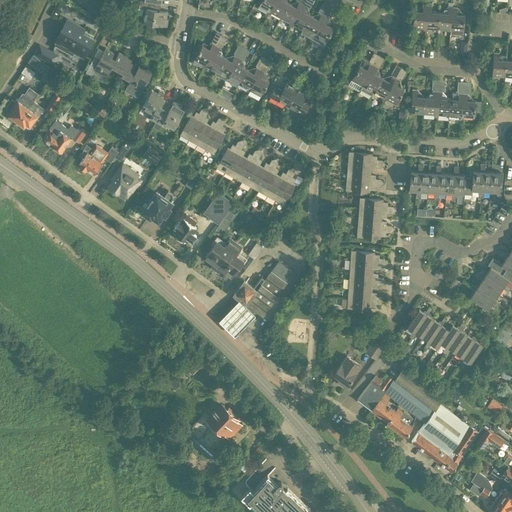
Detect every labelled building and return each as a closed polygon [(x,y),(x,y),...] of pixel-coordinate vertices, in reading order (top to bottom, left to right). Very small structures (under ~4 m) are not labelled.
[(157,8),(158,2),(145,0),(140,0),(139,6),(143,7),(142,14),(146,15),(144,21),(167,25),(168,17),(166,17),(168,10),(157,8)] [(266,12),(268,13),(275,0),(260,0),(258,4),(268,9),(266,12)] [(275,0),(268,13),(270,14),(271,11),(280,16),(289,2),(285,0),(275,0)] [(288,24),(290,25),(303,0),(297,0),(298,1),(296,5),(289,2),(280,16),(290,21),(288,24)] [(293,23),(303,28),(311,14),(303,10),(306,5),(310,7),(313,0),(303,0),(290,25),(292,26),(293,23)] [(318,11),(321,13),(318,18),(311,14),(303,28),(301,32),(312,38),(330,4),(323,1),(318,11)] [(425,30),(427,4),(422,3),(422,9),(413,9),(412,26),(423,26),(423,30),(425,30)] [(312,38),(323,44),(333,26),(326,22),(328,16),(325,15),(331,5),(330,4),(312,38)] [(427,4),(425,30),(428,30),(428,27),(438,28),(440,11),(432,10),(432,4),(427,4)] [(440,11),(438,28),(448,28),(448,32),(450,32),(452,6),(448,5),(447,11),(440,11)] [(465,13),(456,13),(457,6),(452,6),(450,32),(450,33),(463,34),(465,13)] [(81,26),(67,19),(55,41),(59,43),(61,41),(69,45),(68,47),(83,55),(93,37),(79,30),(81,26)] [(203,67),(221,34),(216,31),(211,40),(212,43),(209,47),(201,43),(194,58),(203,63),(202,66),(203,67)] [(221,34),(203,67),(205,67),(206,65),(216,70),(224,56),(217,52),(219,46),(222,45),(227,37),(221,34)] [(424,36),(417,36),(416,47),(424,48),(424,36)] [(225,79),(243,46),(238,43),(233,52),(234,54),(231,60),(224,56),(216,70),(214,73),(225,79)] [(58,56),(38,44),(32,55),(53,66),(58,56)] [(238,82),(246,68),(239,64),(242,59),(244,58),(249,49),(243,46),(225,79),(236,85),(238,82)] [(115,65),(124,70),(129,61),(131,58),(119,51),(115,58),(111,56),(113,51),(105,47),(97,62),(92,59),(85,71),(91,74),(103,80),(111,65),(114,67),(115,65)] [(360,88),(361,87),(379,54),(373,51),(368,61),(369,63),(367,68),(359,63),(348,84),(359,91),(360,88)] [(495,75),(505,75),(506,58),(507,54),(498,54),(498,51),(494,51),(492,77),(494,77),(495,75)] [(384,57),(379,54),(361,87),(360,88),(371,94),(373,90),(382,76),(374,72),(377,67),(379,66),(384,57)] [(253,71),(246,68),(238,82),(247,87),(246,90),(248,91),(266,58),(260,55),(255,64),(256,67),(253,71)] [(271,61),(266,58),(248,91),(249,92),(251,89),(261,94),(269,80),(261,76),(264,71),(266,70),(271,61)] [(134,64),(129,61),(124,70),(121,74),(130,79),(125,89),(137,96),(152,69),(139,63),(136,69),(132,67),(134,64)] [(383,77),(382,76),(373,90),(371,94),(376,97),(378,93),(383,96),(381,98),(383,99),(401,67),(396,64),(391,73),(391,75),(383,77)] [(29,81),(36,71),(27,65),(20,76),(29,81)] [(401,67),(383,99),(385,100),(386,98),(396,103),(404,89),(396,85),(399,79),(402,78),(407,70),(401,67)] [(62,81),(69,85),(72,80),(65,76),(62,81)] [(445,89),(446,78),(433,78),(432,89),(445,89)] [(286,104),(296,86),(287,81),(283,87),(276,83),(269,95),(286,104)] [(7,112),(18,120),(28,106),(40,89),(33,85),(31,88),(29,87),(24,93),(22,92),(18,98),(17,98),(14,102),(11,100),(7,105),(10,108),(7,112)] [(305,91),(296,86),(286,104),(303,113),(314,93),(306,89),(305,91)] [(452,97),(450,97),(449,114),(449,117),(461,118),(463,92),(464,87),(458,86),(457,92),(453,91),(452,97)] [(156,120),(164,104),(159,102),(164,92),(159,89),(157,92),(151,88),(142,106),(153,112),(150,117),(156,120)] [(413,112),(424,112),(425,95),(417,95),(418,88),(412,88),(410,115),(413,115),(413,112)] [(433,96),(425,95),(424,112),(434,113),(434,116),(436,116),(438,90),(434,90),(433,96)] [(438,90),(436,116),(438,117),(438,114),(449,114),(450,97),(442,97),(443,90),(438,90)] [(468,92),(463,92),(461,118),(463,118),(464,115),(474,116),(475,110),(481,111),(482,100),(476,99),(467,99),(468,92)] [(50,111),(62,97),(56,93),(45,107),(50,111)] [(79,93),(76,98),(85,105),(84,106),(90,110),(94,104),(79,93)] [(169,107),(164,104),(156,120),(153,126),(159,129),(163,121),(174,126),(184,107),(173,100),(169,107)] [(33,110),(28,106),(18,120),(25,125),(26,123),(29,125),(43,107),(38,103),(33,110)] [(179,134),(188,139),(206,107),(206,106),(201,107),(199,112),(195,110),(193,115),(191,113),(179,134)] [(196,143),(208,123),(206,122),(208,117),(205,116),(208,111),(206,107),(188,139),(196,143)] [(223,116),(205,148),(213,153),(225,132),(223,131),(225,127),(222,125),(224,121),(223,115),(223,116)] [(196,143),(205,148),(223,116),(218,117),(215,121),(212,119),(209,124),(208,123),(196,143)] [(71,136),(77,128),(71,124),(67,128),(54,119),(42,137),(61,151),(71,135),(71,136)] [(85,130),(78,126),(77,128),(71,136),(78,140),(85,130)] [(224,171),(242,139),(242,138),(237,140),(235,145),(232,143),(229,147),(227,146),(216,166),(224,171)] [(244,144),(242,139),(224,171),(233,176),(244,155),(243,154),(245,150),(241,148),(244,144)] [(92,148),(86,144),(80,153),(83,156),(79,162),(78,163),(85,168),(86,168),(87,168),(87,167),(93,172),(101,160),(100,160),(104,155),(110,160),(117,150),(111,146),(107,152),(97,144),(94,145),(92,148)] [(128,148),(123,144),(114,156),(120,160),(128,148)] [(244,155),(233,176),(241,181),(259,148),(255,149),(252,154),(249,152),(246,157),(244,155)] [(261,153),(259,148),(241,181),(250,185),(261,165),(259,164),(261,159),(258,158),(261,153)] [(348,160),(385,163),(381,159),(377,159),(377,155),(372,155),(373,152),(349,150),(348,160)] [(261,165),(250,185),(258,190),(276,157),(271,158),(268,163),(266,162),(263,166),(261,165)] [(278,162),(276,157),(258,190),(267,195),(278,174),(276,173),(279,169),(276,167),(278,162)] [(381,166),(385,163),(348,160),(347,170),(371,172),(371,169),(376,169),(376,166),(381,166)] [(418,191),(421,191),(427,192),(429,171),(422,171),(423,163),(419,163),(418,171),(420,171),(418,191)] [(483,191),(490,192),(491,171),(485,170),(485,163),(481,163),(480,170),(483,170),(481,191),(483,191)] [(438,193),(445,193),(447,173),(440,172),(441,165),(437,164),(436,172),(438,172),(436,193),(438,193)] [(126,169),(119,165),(114,172),(116,174),(108,185),(124,197),(130,189),(132,190),(136,184),(137,186),(142,179),(137,175),(139,173),(128,166),(126,169)] [(278,174),(267,195),(275,199),(293,166),(288,168),(285,172),(282,171),(280,175),(278,174)] [(293,166),(275,199),(284,204),(295,183),(293,182),(295,178),(292,176),(295,172),(293,166)] [(455,194),(457,194),(464,195),(464,193),(466,176),(466,174),(458,174),(459,166),(455,166),(454,173),(456,173),(455,194)] [(371,174),(371,172),(347,170),(347,179),(384,182),(380,178),(375,178),(375,174),(371,174)] [(420,198),(421,191),(418,191),(420,171),(418,171),(411,170),(409,191),(416,191),(416,197),(420,198)] [(483,170),(480,170),(473,170),(473,177),(466,176),(464,193),(472,194),(472,191),(479,191),(478,197),(482,198),(483,191),(481,191),(483,170)] [(429,171),(427,192),(434,193),(434,199),(438,199),(438,193),(436,193),(438,172),(436,172),(429,171)] [(491,171),(490,192),(497,192),(496,198),(501,199),(501,192),(499,192),(501,172),(491,171)] [(199,177),(193,173),(186,183),(191,187),(199,177)] [(447,173),(445,193),(452,194),(452,200),(456,201),(457,194),(455,194),(456,173),(454,173),(447,173)] [(380,186),(384,182),(347,179),(346,189),(370,191),(370,188),(374,189),(374,185),(380,186)] [(174,194),(168,189),(163,195),(156,190),(141,210),(149,215),(150,214),(158,219),(162,212),(165,214),(169,207),(168,206),(171,200),(170,199),(174,194)] [(231,202),(218,192),(204,210),(217,220),(231,202)] [(360,197),(359,207),(396,210),(396,209),(392,205),(387,205),(388,201),(383,201),(383,199),(360,197)] [(246,215),(250,210),(244,206),(241,211),(246,215)] [(396,210),(359,207),(358,216),(382,218),(382,216),(387,216),(387,212),(392,213),(396,210)] [(237,213),(230,208),(223,218),(223,217),(215,229),(221,233),(230,222),(230,223),(237,213)] [(196,221),(186,213),(181,220),(179,219),(174,226),(176,227),(174,230),(187,240),(188,238),(192,240),(196,234),(193,232),(196,227),(193,224),(196,221)] [(358,216),(357,226),(395,229),(391,224),(386,224),(386,221),(382,220),(382,218),(358,216)] [(391,232),(395,229),(357,226),(357,236),(380,238),(381,235),(385,235),(386,232),(391,232)] [(216,262),(219,264),(235,242),(229,237),(225,242),(217,236),(211,244),(212,245),(204,256),(215,264),(216,262)] [(235,242),(219,264),(222,266),(220,268),(231,276),(243,259),(235,254),(241,246),(235,242)] [(263,247),(256,242),(248,253),(254,258),(263,247)] [(511,259),(511,248),(508,254),(503,251),(500,254),(505,258),(507,256),(511,259)] [(351,249),(351,259),(388,262),(384,258),(379,257),(379,254),(375,254),(375,251),(351,249)] [(511,259),(507,256),(505,258),(502,263),(507,267),(502,274),(508,278),(511,280),(511,259)] [(503,286),(505,284),(508,278),(502,274),(507,267),(502,263),(493,257),(488,264),(491,267),(488,271),(482,268),(479,272),(485,275),(486,273),(503,286)] [(388,262),(351,259),(350,269),(373,270),(374,268),(378,268),(378,265),(384,265),(388,262)] [(295,274),(277,260),(264,278),(261,276),(253,286),(244,279),(233,293),(242,300),(247,303),(256,310),(263,315),(295,274)] [(350,269),(349,278),(386,281),(383,277),(378,276),(378,273),(373,273),(373,270),(350,269)] [(485,275),(481,281),(498,293),(502,287),(508,291),(510,288),(505,284),(503,286),(486,273),(485,275)] [(386,281),(349,278),(349,288),(372,289),(372,287),(377,287),(377,284),(382,284),(386,281)] [(493,301),(494,299),(498,293),(481,281),(477,287),(472,283),(469,287),(474,290),(476,289),(493,301)] [(349,288),(348,297),(385,300),(382,296),(376,296),(377,292),(372,292),(372,289),(349,288)] [(500,303),(494,299),(493,301),(476,289),(474,290),(470,296),(488,308),(492,302),(497,306),(500,303)] [(385,300),(348,297),(347,307),(371,309),(371,306),(376,306),(376,303),(381,304),(385,300)] [(247,303),(242,300),(228,314),(222,319),(239,337),(245,331),(263,315),(256,310),(247,303)] [(415,331),(417,332),(423,336),(434,319),(428,315),(432,310),(429,307),(425,312),(427,314),(415,331)] [(413,338),(417,332),(415,331),(427,314),(425,312),(419,308),(407,326),(413,330),(409,336),(413,338)] [(443,317),(440,322),(442,324),(430,341),(431,342),(438,346),(441,341),(449,329),(443,325),(447,320),(443,317)] [(442,324),(440,322),(434,319),(423,336),(428,340),(424,346),(427,348),(431,342),(430,341),(442,324)] [(452,323),(449,329),(441,341),(447,345),(443,351),(446,353),(450,348),(448,346),(460,329),(458,327),(452,323)] [(462,323),(458,327),(460,329),(448,346),(450,348),(456,351),(468,334),(462,330),(465,325),(462,323)] [(504,343),(511,333),(503,327),(495,337),(504,343)] [(477,333),(473,338),(475,339),(463,356),(465,358),(471,362),(483,344),(477,340),(480,335),(477,333)] [(461,363),(465,358),(463,356),(475,339),(473,338),(468,334),(456,351),(461,355),(457,361),(461,363)] [(383,348),(373,341),(365,351),(376,359),(383,348)] [(207,358),(197,348),(182,363),(193,374),(207,358)] [(361,365),(347,355),(342,361),(333,374),(339,378),(337,381),(345,387),(357,372),(356,371),(361,365)] [(385,390),(425,421),(437,403),(444,394),(404,366),(396,377),(389,372),(383,380),(377,388),(383,392),(384,392),(385,390)] [(370,383),(377,388),(383,380),(376,375),(370,383)] [(390,396),(384,392),(383,392),(377,388),(370,383),(357,398),(386,421),(395,409),(386,402),(390,396)] [(439,405),(446,410),(450,404),(443,399),(439,405)] [(439,405),(437,403),(425,421),(411,440),(431,455),(458,417),(452,413),(446,410),(439,405)] [(226,409),(221,404),(208,418),(228,436),(234,430),(230,427),(232,424),(236,429),(242,423),(234,416),(236,414),(228,407),(226,409)] [(397,406),(395,409),(386,421),(405,435),(412,426),(407,422),(408,421),(409,421),(412,417),(397,406)] [(508,408),(501,406),(499,413),(506,414),(508,408)] [(458,417),(431,455),(451,470),(457,462),(457,461),(479,431),(469,424),(468,424),(463,420),(458,417)] [(197,421),(189,429),(213,452),(221,443),(197,421)] [(498,426),(493,423),(489,429),(494,432),(493,432),(494,433),(503,439),(507,442),(511,445),(511,437),(511,436),(498,426)] [(498,448),(503,439),(494,433),(493,433),(485,428),(476,442),(484,448),(488,440),(493,443),(492,444),(498,448)] [(496,455),(489,451),(486,455),(492,460),(496,455)] [(511,466),(509,464),(502,474),(493,467),(489,474),(499,480),(502,476),(511,481),(511,466)] [(477,484),(482,489),(488,493),(491,489),(487,486),(490,482),(488,478),(478,471),(471,480),(477,484)] [(281,481),(277,482),(275,484),(267,476),(253,490),(249,486),(241,495),(258,511),(283,511),(297,498),(287,488),(286,489),(282,485),(281,481)] [(485,497),(488,493),(482,489),(477,484),(472,492),(477,495),(479,492),(485,497)] [(511,493),(503,487),(496,498),(509,508),(511,504),(511,503),(511,501),(511,493)] [(307,507),(297,498),(283,511),(312,511),(308,511),(308,510),(306,508),(307,507)] [(507,511),(509,508),(496,498),(489,508),(494,511),(505,511),(506,511),(507,511)]
